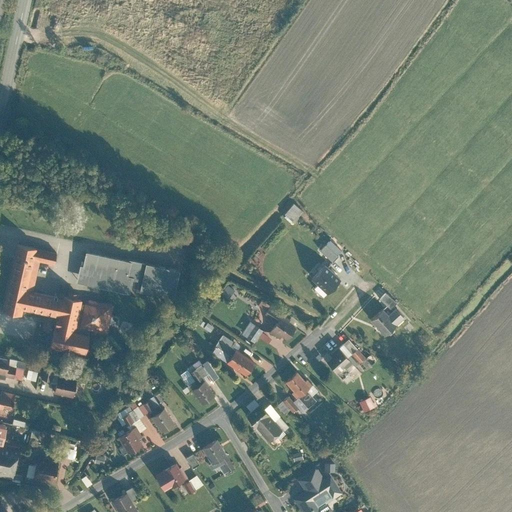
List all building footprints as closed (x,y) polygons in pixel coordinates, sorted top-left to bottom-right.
[(294,221),(304,209),(294,202),(284,213),(294,221)] [(57,253),(16,244),(2,310),(20,314),(21,310),(57,317),(50,347),(85,354),(89,333),(107,337),(115,304),(99,300),(89,298),(87,303),(81,302),(81,300),(65,297),(65,300),(31,292),(38,260),(54,264),(57,253)] [(337,256),(325,246),(321,251),(333,261),(337,256)] [(79,264),(75,283),(101,289),(130,295),(134,276),(128,275),(131,262),(86,253),(83,265),(79,264)] [(340,278),(326,263),(311,278),(326,292),(340,278)] [(222,292),(234,300),(240,291),(227,283),(222,292)] [(394,303),(386,293),(382,296),(390,306),(394,303)] [(388,315),(382,308),(370,318),(383,334),(404,316),(396,308),(388,315)] [(296,326),(281,316),(276,323),(264,315),(259,322),(286,340),(296,326)] [(262,330),(255,324),(247,336),(254,341),(262,330)] [(234,343),(223,335),(216,344),(227,352),(234,343)] [(370,359),(348,337),(337,348),(340,350),(351,362),(359,370),(370,359)] [(245,374),(254,361),(235,349),(227,362),(245,374)] [(340,350),(327,362),(341,378),(348,371),(345,367),(351,362),(340,350)] [(215,372),(210,364),(204,368),(207,372),(209,376),(215,372)] [(204,368),(201,365),(193,371),(198,378),(207,372),(204,368)] [(15,379),(17,368),(6,366),(5,374),(4,377),(15,379)] [(29,368),(28,377),(37,378),(39,370),(29,368)] [(54,371),(48,370),(46,380),(52,381),(54,371)] [(310,384),(297,370),(284,381),(297,396),(310,384)] [(73,395),(76,379),(58,375),(54,391),(73,395)] [(204,379),(192,387),(202,403),(215,395),(204,379)] [(308,407),(320,395),(310,384),(297,396),(308,407)] [(0,404),(12,407),(14,393),(1,390),(0,398),(0,404)] [(139,404),(145,412),(158,403),(153,395),(139,404)] [(297,407),(288,395),(278,403),(285,411),(290,407),(293,410),(297,407)] [(371,395),(361,399),(365,410),(375,405),(371,395)] [(123,414),(129,422),(145,412),(139,404),(123,414)] [(271,416),(261,404),(246,416),(268,441),(282,429),(271,416)] [(164,409),(151,417),(161,431),(173,422),(164,409)] [(290,426),(277,411),(271,416),(282,429),(284,431),(290,426)] [(136,424),(115,436),(126,454),(141,446),(137,438),(142,435),(136,424)] [(227,455),(218,439),(202,448),(211,464),(222,457),(227,455)] [(67,440),(63,454),(75,458),(79,443),(67,440)] [(20,446),(0,442),(0,445),(0,475),(14,478),(20,446)] [(294,459),(304,458),(302,450),(293,452),(294,459)] [(200,464),(194,453),(187,458),(193,468),(200,464)] [(228,469),(233,467),(227,455),(222,457),(228,469)] [(60,462),(37,456),(31,479),(54,484),(60,462)] [(335,468),(335,461),(326,462),(327,469),(335,468)] [(186,477),(177,463),(156,475),(165,489),(186,477)] [(333,511),(327,502),(344,492),(331,470),(323,475),(318,467),(299,478),(307,492),(296,498),(304,511),(333,511)] [(200,485),(195,476),(184,483),(190,491),(200,485)] [(139,496),(133,487),(126,491),(132,500),(139,496)] [(126,491),(110,501),(117,511),(138,511),(132,500),(126,491)]
